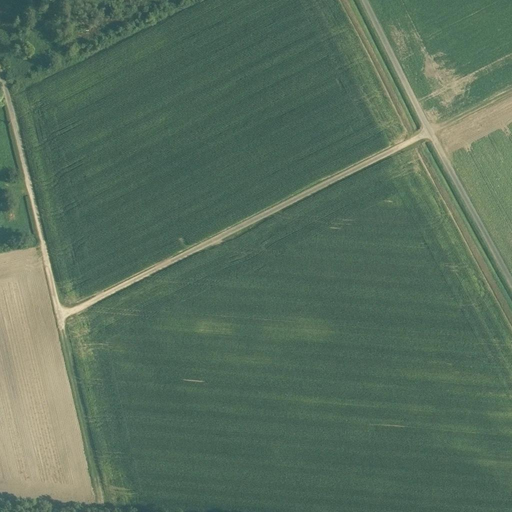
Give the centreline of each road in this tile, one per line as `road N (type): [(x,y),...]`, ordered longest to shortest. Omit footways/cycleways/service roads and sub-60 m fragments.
road 1 (track): [(0,74),(102,511)]
road 2 (track): [(59,320),(428,130)]
road 3 (unclassified): [(511,284),(364,0)]
